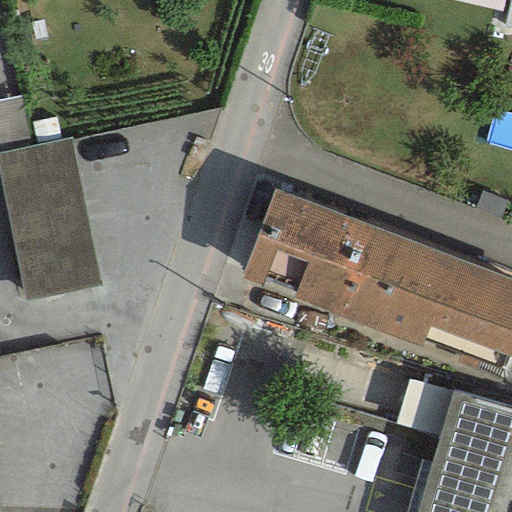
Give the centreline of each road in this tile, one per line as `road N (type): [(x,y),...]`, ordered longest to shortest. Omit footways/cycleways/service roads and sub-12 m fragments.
road 1 (residential): [(287,0),(181,318)]
road 2 (residential): [(181,318),(111,511)]
road 3 (residential): [(181,318),(103,309),(37,323),(19,321),(0,305)]
